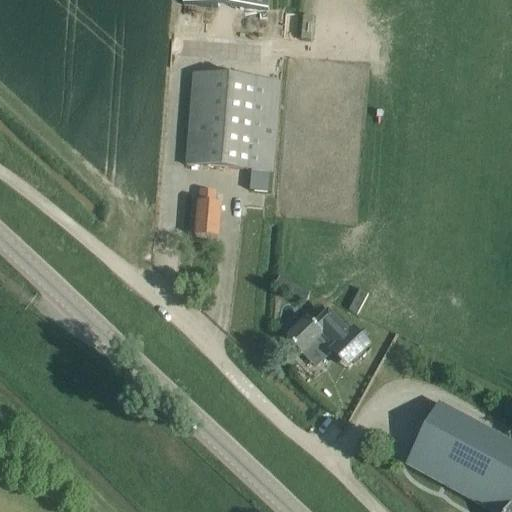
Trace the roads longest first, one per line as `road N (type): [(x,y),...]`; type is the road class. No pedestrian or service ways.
road 1 (unclassified): [(378,511),(172,313),(0,172)]
road 2 (tertiary): [(291,511),(0,238)]
